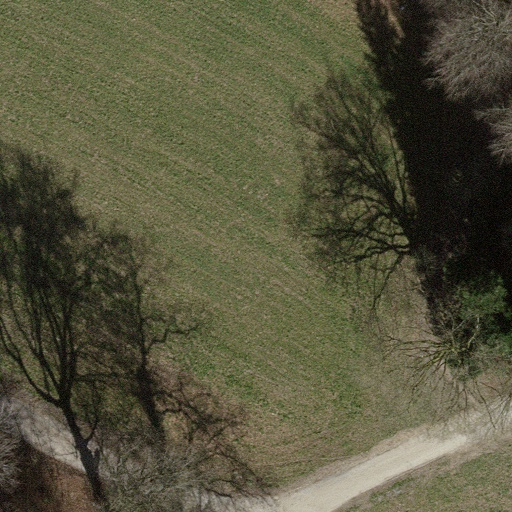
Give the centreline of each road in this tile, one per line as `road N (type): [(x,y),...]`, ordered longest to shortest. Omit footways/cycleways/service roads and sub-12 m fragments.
road 1 (track): [(0,405),(170,496),(226,511)]
road 2 (track): [(511,406),(301,511)]
